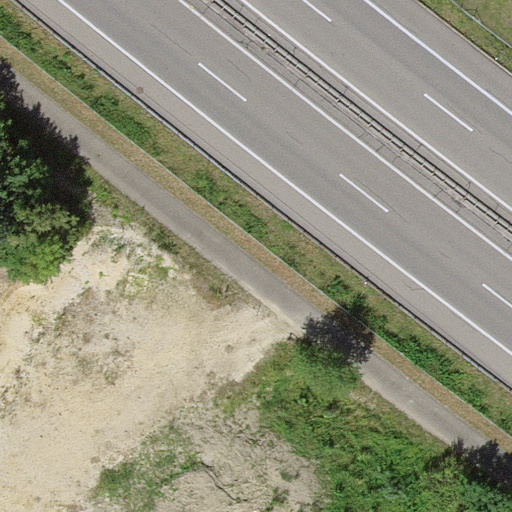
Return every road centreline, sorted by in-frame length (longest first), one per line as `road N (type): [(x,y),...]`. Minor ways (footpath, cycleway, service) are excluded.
road 1 (track): [(511,483),(206,250),(0,80)]
road 2 (motorway): [(116,0),(511,308)]
road 3 (motorway): [(511,155),(311,0)]
